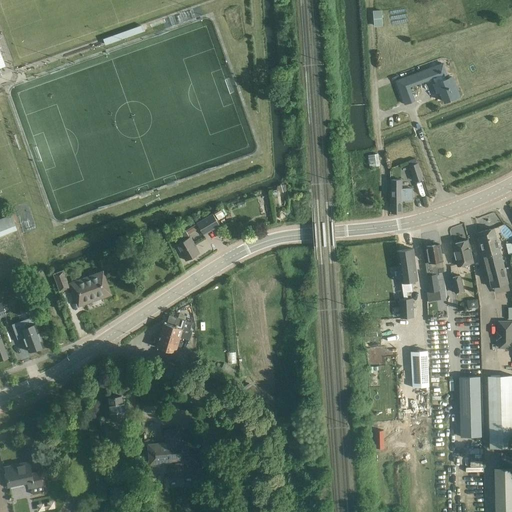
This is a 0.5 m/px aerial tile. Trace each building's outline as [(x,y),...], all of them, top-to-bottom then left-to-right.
[(381,10),(373,10),(374,27),(383,26),(381,10)] [(433,79),(435,83),(434,83),(437,91),(440,90),(445,101),(459,96),(452,77),(449,78),(443,62),(429,68),(427,62),(416,66),(418,71),(395,80),(404,105),(415,101),(410,88),(433,79)] [(378,154),(368,155),(369,167),(380,166),(378,154)] [(417,163),(409,166),(415,182),(423,179),(417,163)] [(401,188),(401,179),(391,180),(392,213),(401,212),(401,200),(412,200),(412,188),(401,188)] [(212,213),(196,223),(204,235),(220,226),(217,221),(225,216),(220,208),(213,212),(214,214),(213,214),(212,213)] [(0,217),(0,235),(17,229),(11,214),(0,217)] [(509,289),(507,283),(494,228),(478,232),(491,287),(493,286),(494,292),(509,289)] [(190,237),(189,237),(185,230),(177,235),(181,242),(177,244),(186,260),(199,252),(190,237)] [(467,241),(453,244),(458,264),(472,261),(467,241)] [(429,292),(439,290),(437,275),(439,274),(438,273),(444,272),(443,267),(444,267),(440,244),(426,246),(429,262),(425,263),(427,275),(426,276),(429,292)] [(413,248),(397,251),(401,282),(417,280),(413,248)] [(64,269),(53,273),(59,292),(70,288),(64,269)] [(103,271),(70,283),(78,305),(111,293),(103,271)] [(460,274),(451,277),(455,294),(465,291),(460,274)] [(413,298),(399,298),(400,318),(414,317),(413,298)] [(468,309),(479,307),(477,299),(467,300),(468,309)] [(152,343),(157,344),(156,347),(175,352),(179,337),(189,340),(192,331),(189,331),(192,322),(169,315),(167,323),(163,322),(159,336),(154,335),(152,343)] [(498,331),(496,331),(496,340),(498,340),(498,349),(511,348),(511,320),(498,321),(498,331)] [(26,344),(29,352),(44,346),(39,333),(40,333),(36,323),(24,328),(21,321),(13,324),(18,338),(23,337),(26,344)] [(0,360),(8,357),(1,338),(0,338),(0,360)] [(224,363),(220,370),(233,376),(236,370),(224,363)] [(511,374),(487,375),(489,448),(511,447),(511,374)] [(478,439),(478,378),(458,378),(458,439),(478,439)] [(121,396),(108,398),(111,420),(126,418),(124,403),(122,403),(121,396)] [(232,437),(229,418),(213,419),(215,439),(232,437)] [(118,429),(105,431),(107,445),(120,443),(118,429)] [(183,452),(182,446),(178,447),(177,430),(166,431),(168,444),(150,445),(151,459),(161,458),(161,461),(168,461),(168,460),(179,459),(179,453),(183,452)] [(168,460),(168,461),(169,461),(170,472),(183,471),(183,476),(194,475),(195,481),(206,480),(203,454),(187,456),(186,446),(182,446),(183,452),(179,453),(179,459),(168,460)] [(29,487),(31,487),(33,494),(44,492),(40,471),(32,473),(30,462),(24,463),(25,464),(6,468),(10,486),(11,486),(11,485),(27,481),(29,487)] [(511,511),(511,467),(494,468),(495,511),(511,511)] [(475,476),(475,491),(484,491),(483,476),(475,476)]
